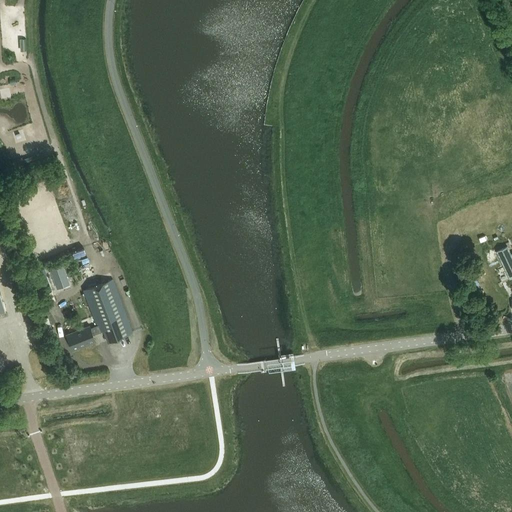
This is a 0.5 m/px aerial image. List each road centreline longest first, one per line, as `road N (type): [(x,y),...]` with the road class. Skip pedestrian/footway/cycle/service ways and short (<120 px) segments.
road 1 (residential): [(209,371),(197,295),(112,74),(112,0)]
road 2 (unclassified): [(209,371),(511,328)]
road 3 (unclassified): [(27,398),(209,371)]
